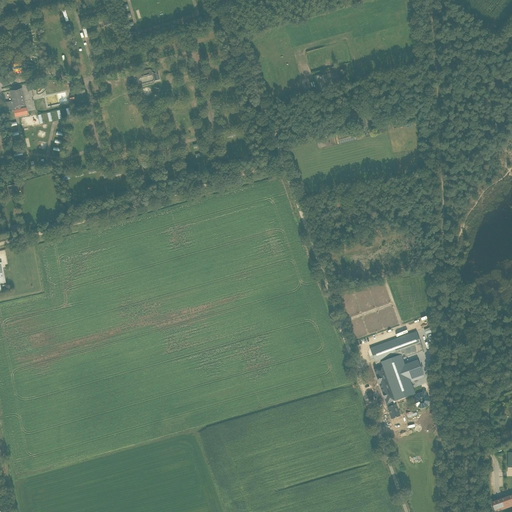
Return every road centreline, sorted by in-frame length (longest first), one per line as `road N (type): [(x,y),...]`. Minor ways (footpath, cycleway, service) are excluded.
road 1 (track): [(358,383),(224,0)]
road 2 (unclassified): [(405,511),(358,383)]
